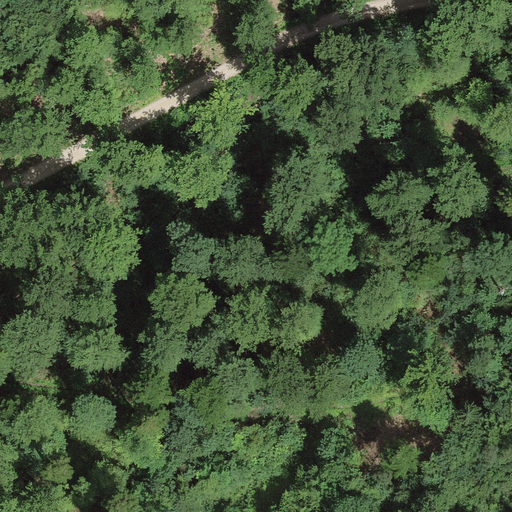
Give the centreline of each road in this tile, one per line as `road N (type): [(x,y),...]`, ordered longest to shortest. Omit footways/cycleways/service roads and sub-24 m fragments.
road 1 (track): [(511,384),(328,409),(182,411),(0,381)]
road 2 (track): [(0,194),(283,40),(370,9),(425,0)]
